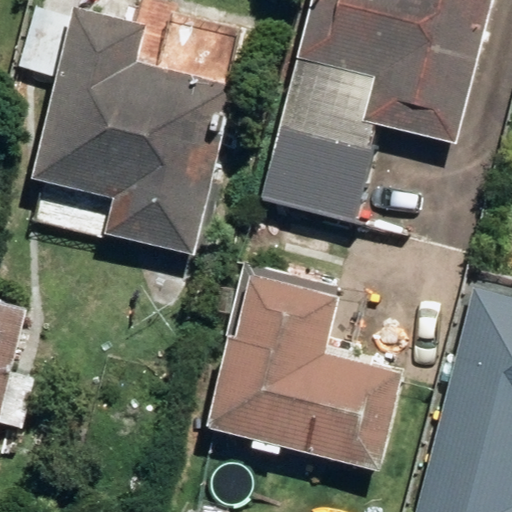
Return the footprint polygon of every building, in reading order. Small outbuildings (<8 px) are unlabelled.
[(329,0),(312,64),(383,82),(372,126),(468,151),(508,0),(329,0)] [(117,240),(206,262),(247,91),(153,69),(161,35),(89,18),(49,186),(126,205),(117,240)] [(363,231),(383,157),(290,132),(271,206),(363,231)] [(269,259),(340,276),(349,240),(279,222),(269,259)] [(218,436),(391,480),(416,381),(336,361),(351,308),(267,287),(252,350),(240,347),(218,436)] [(0,447),(32,317),(0,308),(0,447)]
